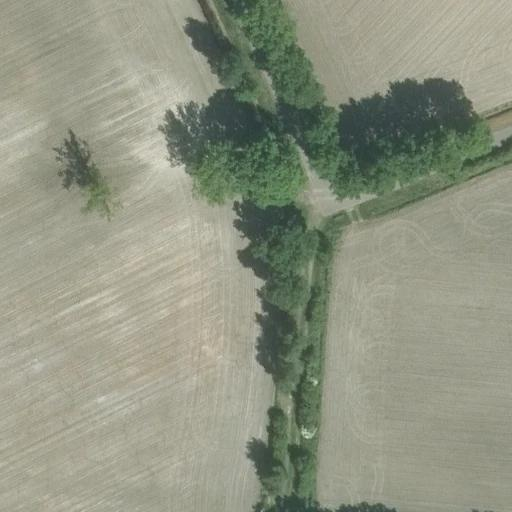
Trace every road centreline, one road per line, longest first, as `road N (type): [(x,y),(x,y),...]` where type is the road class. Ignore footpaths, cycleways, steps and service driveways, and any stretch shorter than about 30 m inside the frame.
road 1 (unclassified): [(236,0),(305,152),(322,179),(342,190),(372,190),(511,133)]
road 2 (track): [(286,511),(322,179)]
